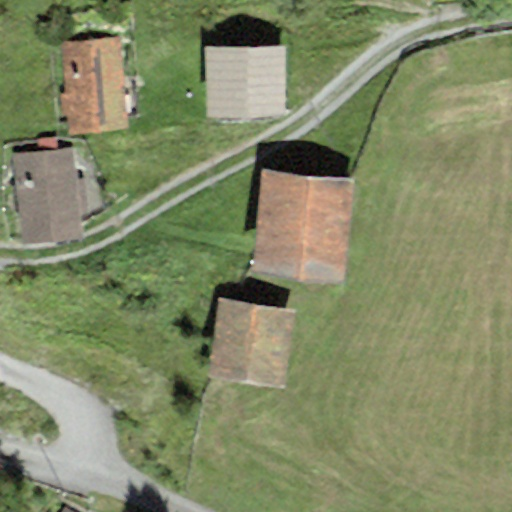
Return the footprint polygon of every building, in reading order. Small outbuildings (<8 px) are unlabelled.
[(125,133),(121,38),(61,41),(65,135),(125,133)] [(285,119),(286,50),(205,49),(204,118),(285,119)] [(77,241),(72,150),(13,153),(18,244),(77,241)] [(343,286),(354,179),(261,170),(250,277),(343,286)] [(286,389),(295,311),(218,303),(209,380),(286,389)]
